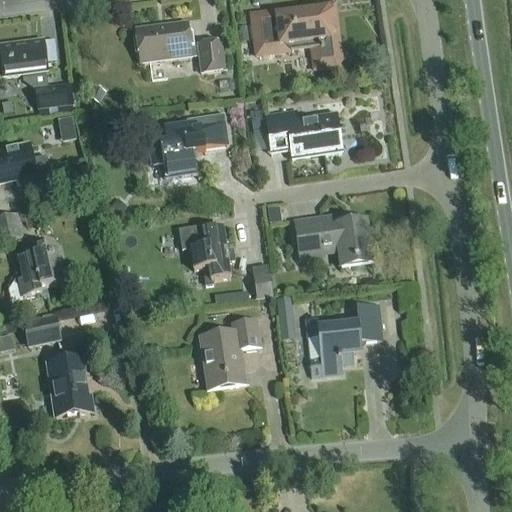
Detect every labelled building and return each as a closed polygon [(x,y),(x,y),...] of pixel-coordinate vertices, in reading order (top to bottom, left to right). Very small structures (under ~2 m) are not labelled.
[(335,70),(340,64),(333,6),(251,17),(257,59),(310,52),(313,73),(335,70)] [(199,76),(224,73),(220,44),(187,49),(184,25),(134,32),(138,68),(197,60),(199,76)] [(0,75),(1,81),(22,78),(23,85),(34,93),(37,120),(74,116),(70,88),(47,91),(45,76),(41,43),(0,47),(0,75)] [(291,163),(341,155),(335,118),(297,124),(295,114),(264,119),(271,158),(290,155),(291,163)] [(77,118),(63,120),(66,141),(80,139),(77,118)] [(205,152),(229,148),(224,118),(190,123),(191,129),(164,133),(165,138),(146,140),(150,170),(162,168),(165,183),(198,178),(195,158),(205,157),(205,152)] [(25,194),(52,187),(45,158),(31,161),(28,146),(0,152),(0,184),(22,180),(25,194)] [(37,227),(35,215),(0,221),(0,245),(23,241),(20,226),(26,225),(27,229),(37,227)] [(337,250),(339,257),(341,272),(372,268),(365,224),(335,228),(333,219),(294,225),(300,265),(323,261),(321,252),(337,250)] [(228,266),(234,265),(233,252),(226,253),(222,230),(204,233),(204,229),(196,230),(199,250),(189,252),(193,274),(203,273),(206,290),(213,289),(212,285),(230,282),(228,266)] [(53,274),(58,273),(53,249),(35,252),(35,251),(31,248),(28,252),(30,260),(15,263),(19,281),(12,283),(10,287),(14,290),(16,290),(19,303),(38,299),(38,301),(43,304),(45,303),(43,292),(56,289),(53,274)] [(257,304),(272,301),(267,269),(252,272),(257,304)] [(222,305),(250,300),(249,294),(220,299),(222,305)] [(292,318),(290,301),(277,303),(279,320),(292,318)] [(318,341),(321,362),(309,363),(311,381),(342,377),(341,369),(354,368),(353,358),(362,357),(361,346),(382,344),(379,309),(356,311),(357,326),(318,330),(317,323),(306,324),(308,342),(318,341)] [(28,352),(61,345),(55,319),(22,326),(28,352)] [(242,354),(261,352),(257,326),(232,330),(233,338),(198,343),(206,395),(248,389),(242,354)] [(89,412),(92,411),(90,399),(87,400),(80,363),(47,369),(56,421),(90,415),(89,412)]
